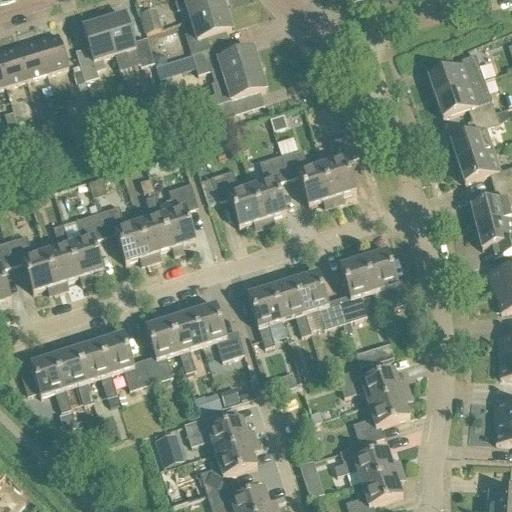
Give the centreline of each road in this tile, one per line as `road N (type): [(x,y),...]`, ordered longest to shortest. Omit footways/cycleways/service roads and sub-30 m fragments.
road 1 (residential): [(425,511),(445,374),(444,310),(421,217)]
road 2 (residential): [(295,511),(220,272)]
road 3 (residential): [(0,342),(220,272)]
road 4 (residential): [(220,272),(421,217)]
road 5 (residential): [(421,217),(360,41)]
road 6 (unclassified): [(505,0),(360,41)]
